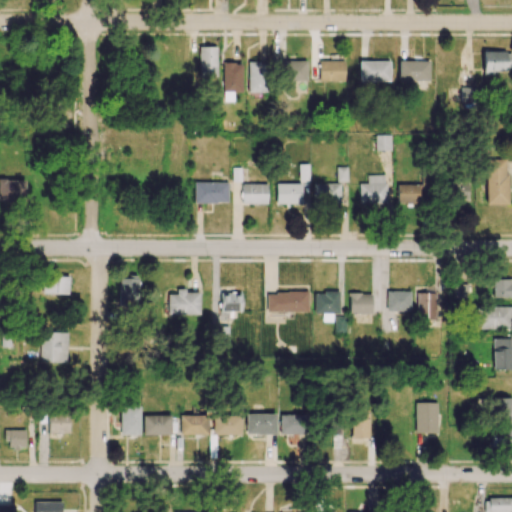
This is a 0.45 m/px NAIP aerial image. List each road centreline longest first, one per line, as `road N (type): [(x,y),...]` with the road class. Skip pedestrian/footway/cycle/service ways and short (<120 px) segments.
road 1 (residential): [(97,511),(100,269),(92,227),(90,0)]
road 2 (residential): [(511,23),(0,22)]
road 3 (residential): [(511,248),(0,248)]
road 4 (residential): [(511,475),(0,475)]
